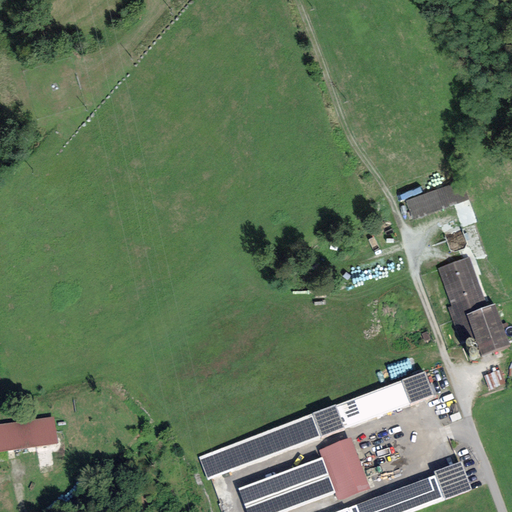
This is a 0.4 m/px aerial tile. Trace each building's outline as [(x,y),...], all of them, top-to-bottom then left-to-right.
[(463,182),(406,202),(412,219),(469,200),(463,182)] [(469,257),(437,269),(451,307),(447,308),(460,345),(476,339),(482,356),(510,346),(494,303),(487,306),(469,257)] [(433,395),(425,372),(199,457),(208,480),(433,395)] [(53,417),(0,424),(0,452),(57,444),(53,417)] [(336,493),(339,500),(369,489),(350,438),(319,450),(322,457),(336,493)] [(322,457),(238,488),(246,511),(285,511),(336,493),(322,457)] [(435,475),(336,511),(413,511),(472,490),(461,462),(434,472),(435,475)]
